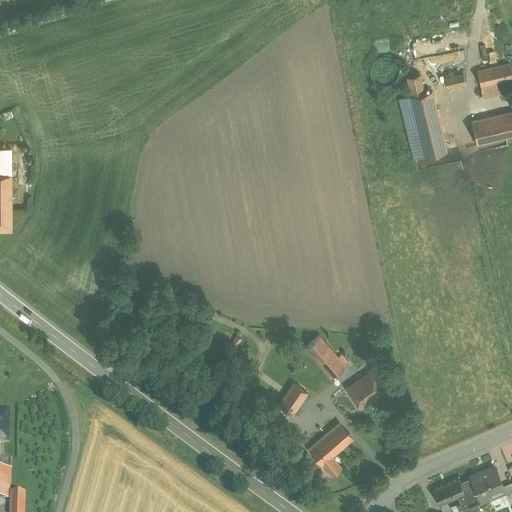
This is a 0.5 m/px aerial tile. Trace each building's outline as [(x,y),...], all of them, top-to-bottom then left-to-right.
[(398,78),(399,72),(398,67),(394,62),(390,59),(384,58),(379,60),(374,63),(371,67),(370,73),(371,78),(375,83),(379,86),(385,87),(390,86),(395,83),(398,78)] [(511,72),(510,62),(477,70),(481,86),(511,78),(511,72)] [(464,73),(446,77),(448,88),(466,84),(464,73)] [(419,74),(407,76),(411,95),(424,92),(419,74)] [(447,151),(432,90),(424,92),(411,95),(426,156),(447,151)] [(511,110),(472,120),(477,144),(511,135),(511,110)] [(12,148),(0,147),(0,230),(12,231),(12,148)] [(345,366),(319,335),(306,347),(332,378),(345,366)] [(310,396),(272,351),(252,368),(290,413),(310,396)] [(210,366),(201,362),(199,367),(208,372),(210,366)] [(370,372),(348,388),(362,407),(384,391),(370,372)] [(0,441),(7,442),(8,413),(0,412),(0,441)] [(340,422),(322,437),(336,453),(353,439),(340,422)] [(249,438),(247,437),(243,442),(249,446),(253,441),(251,440),(253,438),(253,437),(251,436),(250,436),(249,438)] [(322,437),(309,448),(322,464),(323,464),(333,476),(342,468),(332,456),(336,453),(322,437)] [(495,466),(482,471),(482,472),(472,476),(472,475),(471,476),(472,478),(482,501),(492,497),(489,491),(502,486),(503,485),(495,466)] [(11,469),(0,468),(0,498),(10,499),(11,469)] [(459,478),(433,489),(440,505),(459,496),(465,494),(461,483),(459,478)] [(465,494),(459,496),(462,503),(458,505),(461,511),(469,511),(479,508),(477,503),(482,501),(472,478),(461,483),(465,494)] [(511,484),(504,488),(504,487),(503,488),(510,504),(511,502),(511,484)] [(24,511),(25,493),(11,493),(10,511),(24,511)]
